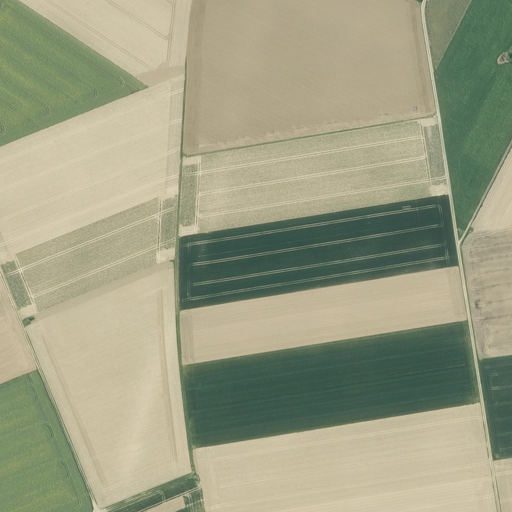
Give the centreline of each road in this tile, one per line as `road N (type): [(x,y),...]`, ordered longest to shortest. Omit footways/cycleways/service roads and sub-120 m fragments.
road 1 (track): [(424,0),(499,511)]
road 2 (track): [(98,511),(189,475),(191,467),(175,258),(184,63)]
road 3 (track): [(180,156),(438,115)]
road 4 (track): [(0,274),(96,511)]
